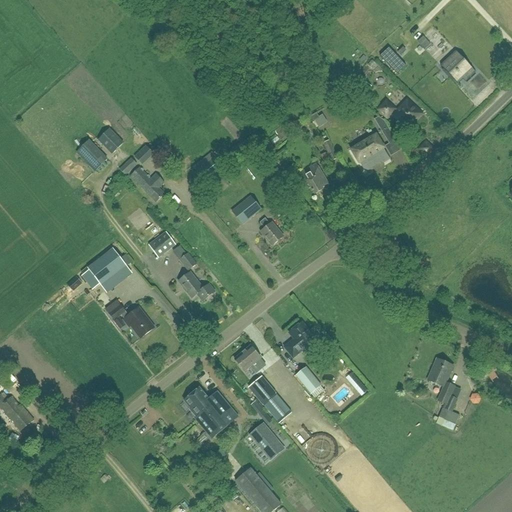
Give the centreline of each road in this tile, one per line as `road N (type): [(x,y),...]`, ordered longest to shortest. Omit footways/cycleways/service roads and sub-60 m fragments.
road 1 (tertiary): [(12,511),(342,245)]
road 2 (tertiary): [(342,245),(511,91)]
road 3 (unclassified): [(511,354),(408,306),(342,245)]
